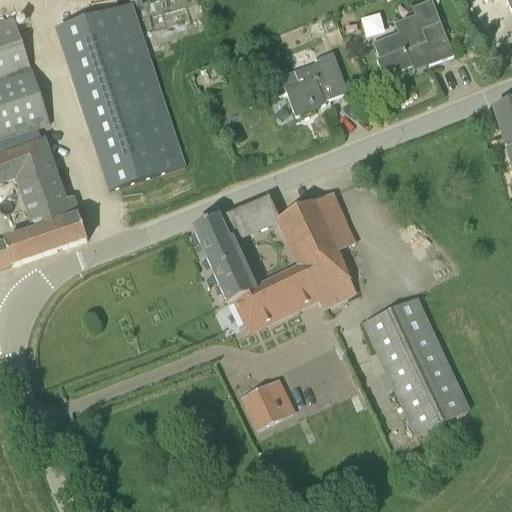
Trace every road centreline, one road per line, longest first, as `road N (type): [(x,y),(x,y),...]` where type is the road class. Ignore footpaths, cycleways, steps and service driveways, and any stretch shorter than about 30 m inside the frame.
road 1 (unclassified): [(18,309),(33,287),(65,266),(511,90)]
road 2 (unclassified): [(68,511),(12,361),(18,309)]
